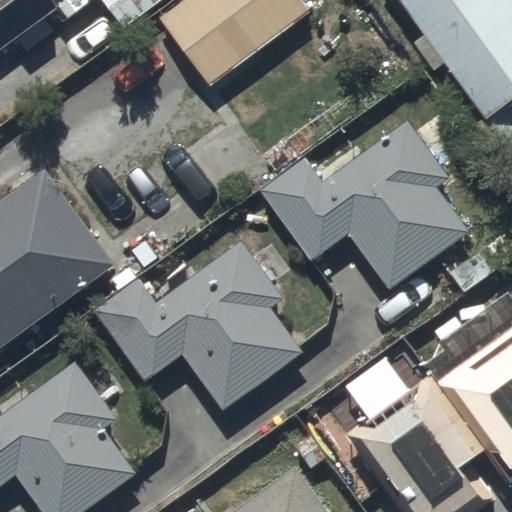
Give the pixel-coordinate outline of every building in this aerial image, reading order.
[(0,0),(0,47),(54,8),(62,19),(87,0),(0,0)] [(107,0),(124,23),(155,0),(107,0)] [(179,0),(160,14),(211,82),(309,9),(302,0),(179,0)] [(511,0),(404,0),(427,30),(416,38),(435,65),(446,57),(486,113),(468,126),(511,186),(511,0)] [(314,256),(350,230),(392,285),(469,225),(438,184),(451,173),(408,117),(326,177),(309,154),(263,187),(314,256)] [(48,162),(0,197),(0,343),(117,258),(48,162)] [(242,238),(156,297),(141,276),(97,308),(147,377),(185,349),(226,405),(303,348),(272,303),(284,295),(275,280),(289,270),(271,244),(254,256),(242,238)] [(313,464),(326,455),(362,506),(398,480),(422,511),(470,511),(496,492),(467,455),(485,441),(511,476),(511,327),(440,379),(433,370),(419,381),(397,351),(303,420),(311,431),(297,442),(313,464)] [(76,358),(0,410),(0,483),(19,470),(48,511),(77,511),(137,471),(104,423),(115,415),(108,403),(125,390),(108,368),(92,381),(76,358)] [(332,511),(297,461),(223,511),(332,511)]
